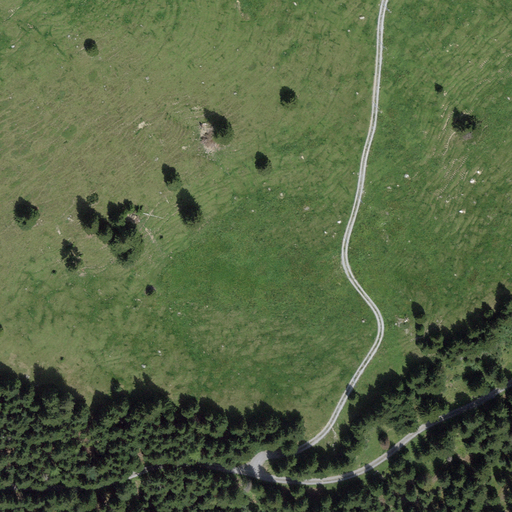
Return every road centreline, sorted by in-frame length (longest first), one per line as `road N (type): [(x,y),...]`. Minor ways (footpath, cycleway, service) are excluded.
road 1 (track): [(254,470),(259,458),(323,434),(381,333),(344,248),(372,132),(386,0)]
road 2 (track): [(511,386),(346,477),(288,481),(254,470)]
road 3 (track): [(254,470),(175,463),(95,487),(0,488)]
